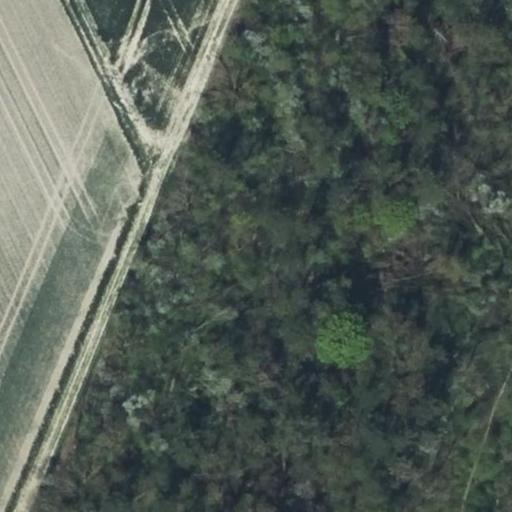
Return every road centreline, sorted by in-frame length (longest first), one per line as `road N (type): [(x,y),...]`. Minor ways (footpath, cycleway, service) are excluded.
road 1 (track): [(6,511),(218,0)]
road 2 (track): [(151,162),(70,0)]
